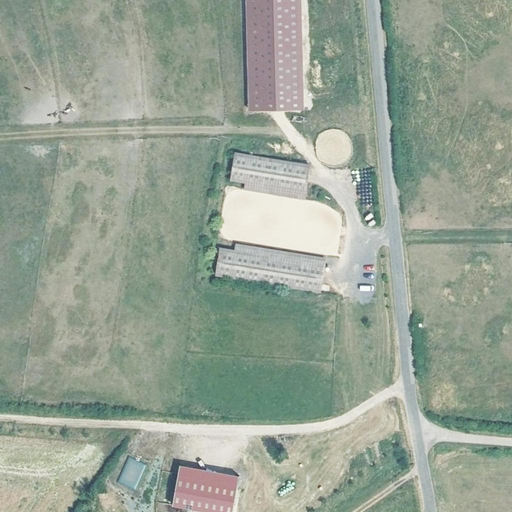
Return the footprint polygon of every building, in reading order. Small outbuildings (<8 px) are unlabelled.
[(244,0),(248,111),(304,110),(300,0),(244,0)] [(296,152),(217,141),(213,169),(292,181),(296,152)] [(313,257),(203,241),(199,269),(309,285),(313,257)] [(129,457),(117,482),(134,490),(146,465),(129,457)] [(199,511),(232,511),(238,475),(178,467),(172,508),(199,511)]
